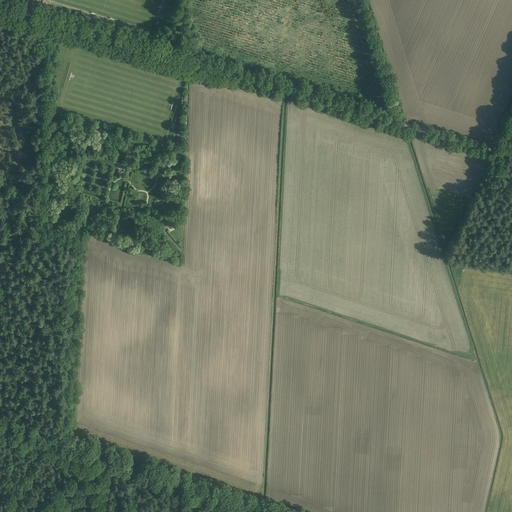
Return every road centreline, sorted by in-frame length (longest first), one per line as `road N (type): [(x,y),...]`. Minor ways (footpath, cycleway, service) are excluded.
road 1 (unclassified): [(511,153),(0,5)]
road 2 (track): [(70,443),(271,511)]
